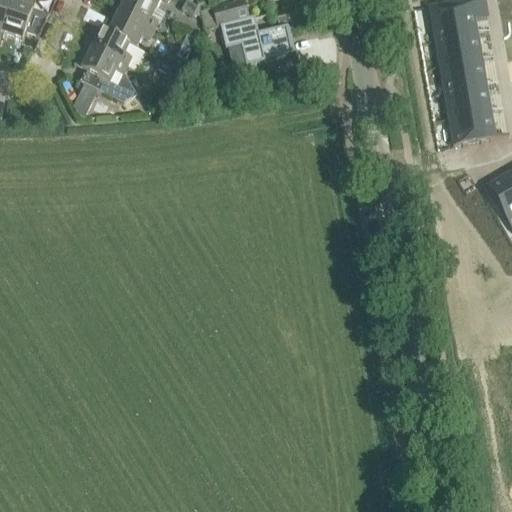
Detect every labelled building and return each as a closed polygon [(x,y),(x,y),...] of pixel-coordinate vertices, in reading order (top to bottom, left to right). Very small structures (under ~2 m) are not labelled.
[(3,0),(2,2),(0,1),(0,40),(2,36),(12,0),(3,0)] [(12,0),(2,36),(22,43),(32,12),(21,8),(24,0),(22,0),(12,0)] [(132,0),(125,0),(117,16),(153,34),(157,25),(151,22),(156,12),(132,0)] [(132,0),(156,12),(161,2),(167,5),(169,0),(132,0)] [(483,0),(479,0),(476,1),(477,9),(479,22),(487,20),(483,0)] [(476,1),(464,3),(465,11),(477,9),(476,1)] [(193,18),(197,9),(187,3),(182,12),(193,18)] [(220,28),(247,21),(243,3),(212,10),(217,29),(220,28)] [(464,3),(452,5),(454,13),(465,11),(464,3)] [(452,5),(441,7),(442,15),(454,13),(452,5)] [(441,7),(428,9),(430,17),(442,15),(441,7)] [(442,15),(430,17),(432,32),(434,31),(436,44),(477,37),(474,23),(479,22),(477,9),(465,11),(454,13),(442,15)] [(148,43),(153,34),(117,16),(108,35),(130,46),(137,50),(142,40),(148,43)] [(247,21),(220,28),(225,51),(241,47),(246,67),(283,58),(283,57),(293,55),(293,53),(292,53),(289,42),(286,31),(288,31),(287,29),(258,36),(254,19),(247,21)] [(84,48),(127,70),(132,60),(125,57),(130,46),(108,35),(101,32),(97,38),(90,35),(84,47),(84,48)] [(313,38),(313,55),(305,55),(306,69),(333,67),(332,37),(313,38)] [(477,37),(436,44),(439,56),(437,56),(439,70),(481,63),(477,37)] [(187,38),(182,49),(190,53),(196,42),(187,38)] [(123,77),(127,70),(84,48),(77,61),(84,65),(81,72),(85,73),(79,84),(84,86),(97,93),(123,106),(131,101),(132,103),(138,99),(123,77)] [(190,53),(182,49),(177,60),(185,64),(190,53)] [(481,63),(439,70),(441,84),(443,83),(445,96),(486,89),(481,63)] [(171,92),(177,81),(168,76),(162,87),(171,92)] [(84,86),(80,94),(93,100),(97,93),(84,86)] [(486,89),(445,96),(448,108),(446,108),(448,122),(490,115),(486,89)] [(490,115),(448,122),(453,149),(462,147),(462,148),(467,147),(480,144),(480,145),(485,144),(485,143),(508,139),(508,137),(494,140),(490,115)] [(511,173),(486,188),(511,233),(511,229),(509,224),(511,222),(511,173)]
